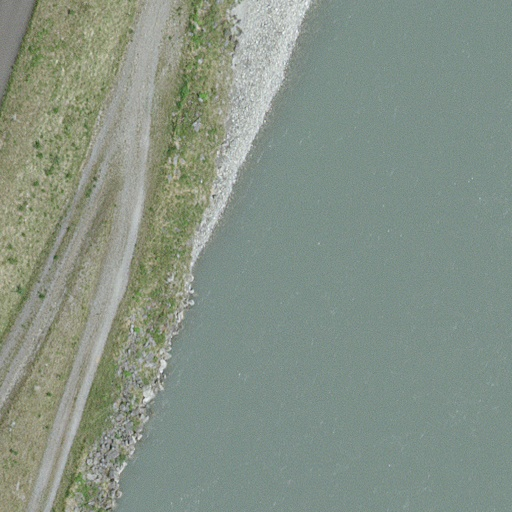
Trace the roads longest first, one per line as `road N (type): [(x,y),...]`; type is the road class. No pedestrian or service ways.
road 1 (track): [(188,0),(31,511)]
road 2 (track): [(150,123),(0,384)]
